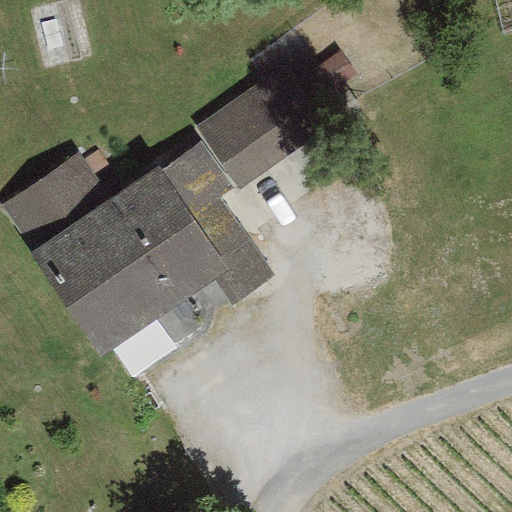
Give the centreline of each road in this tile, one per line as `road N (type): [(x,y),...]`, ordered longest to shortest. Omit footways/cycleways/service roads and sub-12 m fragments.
road 1 (track): [(511,381),(375,433),(284,511)]
road 2 (unknown): [(277,511),(191,320)]
